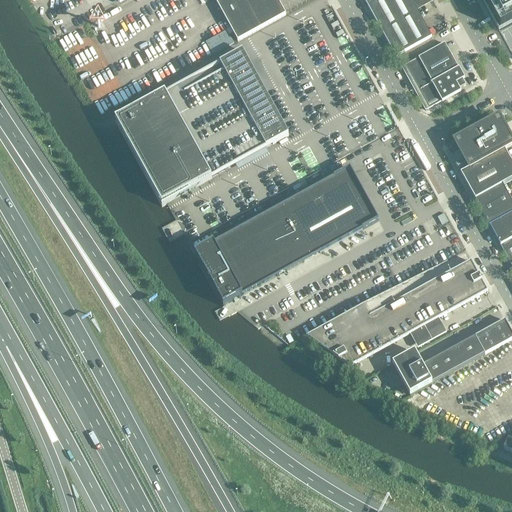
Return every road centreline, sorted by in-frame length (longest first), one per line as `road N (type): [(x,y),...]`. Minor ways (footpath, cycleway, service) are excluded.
road 1 (motorway): [(364,511),(284,462),(178,369),(0,115)]
road 2 (motorway): [(231,511),(0,132)]
road 3 (motorway): [(174,511),(0,197)]
road 4 (motorway): [(0,257),(141,511)]
road 5 (motorway): [(9,344),(101,511)]
road 6 (unclassified): [(511,301),(421,138)]
road 7 (motorway): [(9,344),(72,511)]
road 8 (unclassified): [(421,138),(344,0)]
